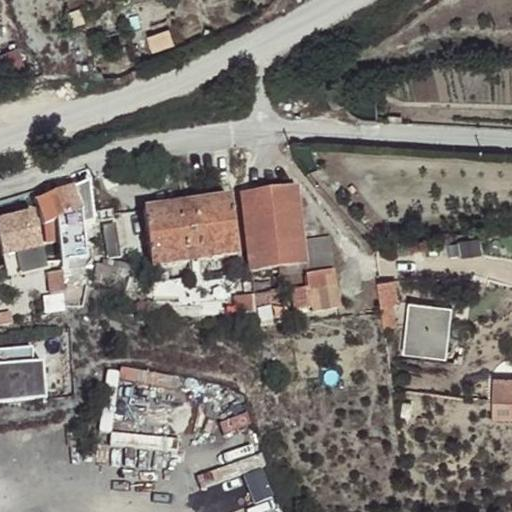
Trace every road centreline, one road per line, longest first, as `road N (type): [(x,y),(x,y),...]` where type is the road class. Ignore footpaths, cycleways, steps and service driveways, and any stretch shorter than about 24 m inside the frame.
road 1 (residential): [(0,191),(136,146),(264,125),(412,143),(511,145)]
road 2 (unclassified): [(344,0),(258,52),(0,148)]
